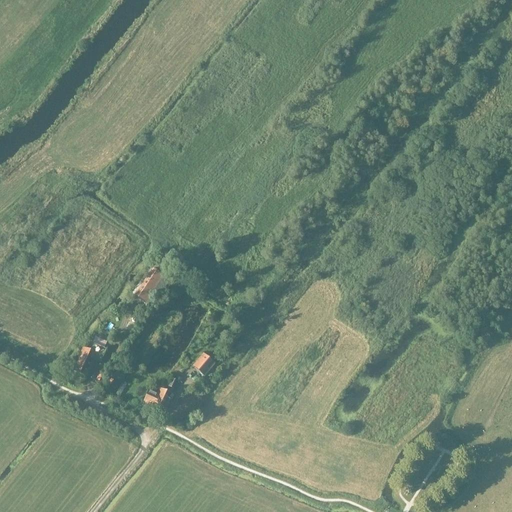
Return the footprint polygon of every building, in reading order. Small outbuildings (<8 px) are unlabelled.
[(170,281),(152,269),(133,297),(144,305),(150,297),(156,301),(170,281)] [(171,296),(176,300),(182,291),(176,287),(171,296)] [(122,340),(128,344),(133,336),(126,332),(122,340)] [(82,349),(80,353),(77,361),(78,362),(73,372),(85,377),(90,366),(91,367),(95,360),(99,362),(105,350),(89,344),(86,351),(82,349)] [(136,348),(131,345),(130,344),(120,361),(125,365),(136,348)] [(116,355),(119,357),(124,349),(121,347),(116,355)] [(202,355),(192,368),(203,377),(214,364),(202,355)] [(116,383),(109,379),(104,389),(110,392),(116,383)] [(172,379),(168,387),(174,390),(178,382),(172,379)] [(173,396),(158,389),(150,386),(141,404),(163,414),(169,402),(170,402),(173,396)]
